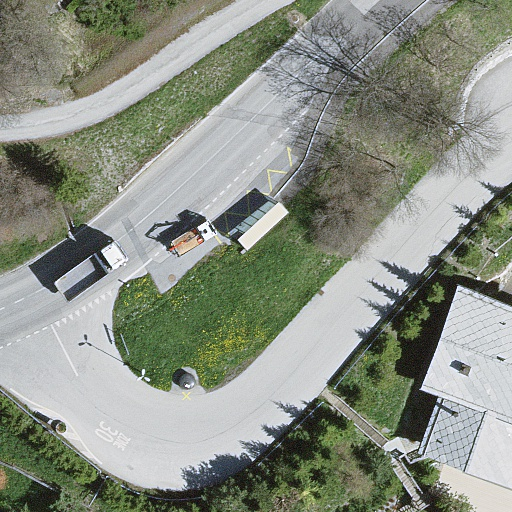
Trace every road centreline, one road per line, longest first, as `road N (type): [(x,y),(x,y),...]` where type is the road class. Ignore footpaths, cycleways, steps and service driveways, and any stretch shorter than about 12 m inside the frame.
road 1 (residential): [(35,297),(74,368),(114,415),(160,441),(216,435),(269,400),(479,160),(511,143)]
road 2 (secondary): [(35,297),(161,207),(379,0)]
